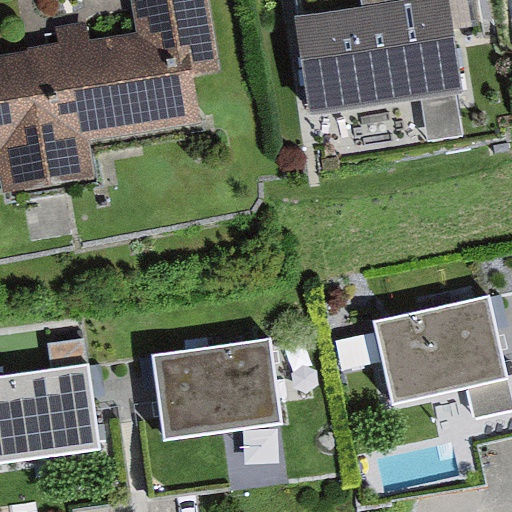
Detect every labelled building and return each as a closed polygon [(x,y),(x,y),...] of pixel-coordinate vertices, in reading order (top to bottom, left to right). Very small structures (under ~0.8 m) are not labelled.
[(132,0),(138,35),(0,56),(0,159),(1,159),(6,193),(95,180),(89,142),(204,124),(196,78),(224,74),(212,0),(132,0)] [(464,95),(449,0),(295,0),(313,118),(464,95)] [(510,381),(491,296),(375,323),(394,408),(510,381)] [(0,466),(104,452),(86,325),(49,331),(55,371),(0,378),(0,466)] [(285,426),(273,340),(153,357),(166,443),(285,426)]
